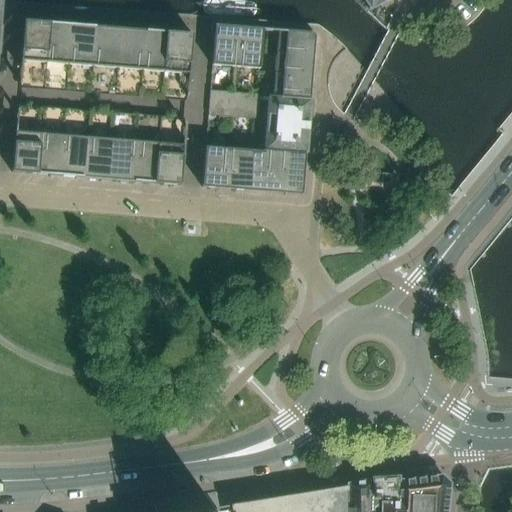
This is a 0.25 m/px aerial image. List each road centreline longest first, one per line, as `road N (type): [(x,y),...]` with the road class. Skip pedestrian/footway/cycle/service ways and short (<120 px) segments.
road 1 (residential): [(0,182),(13,9),(203,24),(189,208)]
road 2 (residential): [(189,208),(276,215),(345,326)]
road 3 (residential): [(0,193),(189,208)]
road 4 (secondary): [(172,465),(267,456),(346,408)]
road 5 (secondary): [(324,383),(278,425),(172,465)]
road 6 (secondary): [(172,465),(16,481)]
road 7 (secondary): [(468,225),(379,320)]
road 8 (secondary): [(407,336),(468,225)]
